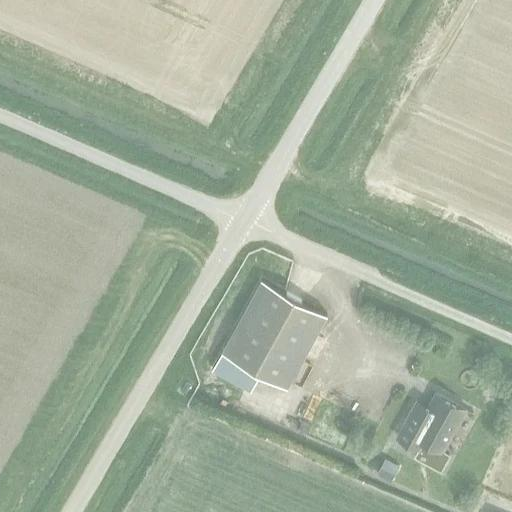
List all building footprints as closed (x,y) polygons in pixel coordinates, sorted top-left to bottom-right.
[(222,349),(288,384),(326,315),(261,279),(222,349)] [(320,354),(332,330),(324,326),(312,350),(320,354)] [(191,385),(190,384),(187,382),(181,391),(186,394),(191,385)] [(414,403),(395,438),(417,451),(422,442),(440,453),(463,412),(472,417),(472,416),(435,395),(427,410),(414,403)] [(385,458),(377,473),(391,481),(400,465),(385,458)]
